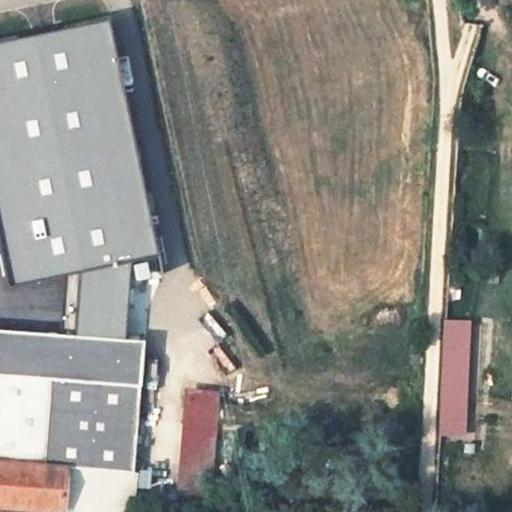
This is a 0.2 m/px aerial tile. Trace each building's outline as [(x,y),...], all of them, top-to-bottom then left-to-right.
[(78,337),(125,340),(131,261),(154,257),(107,20),(0,42),(0,232),(11,283),(83,271),(78,337)] [(464,436),(465,320),(437,320),(435,436),(464,436)] [(0,470),(60,475),(129,479),(142,341),(125,340),(78,337),(0,331),(0,470)] [(216,387),(179,385),(172,495),(208,498),(216,387)] [(0,509),(34,511),(57,511),(60,475),(0,470),(0,509)] [(126,511),(129,479),(60,475),(57,511),(126,511)]
